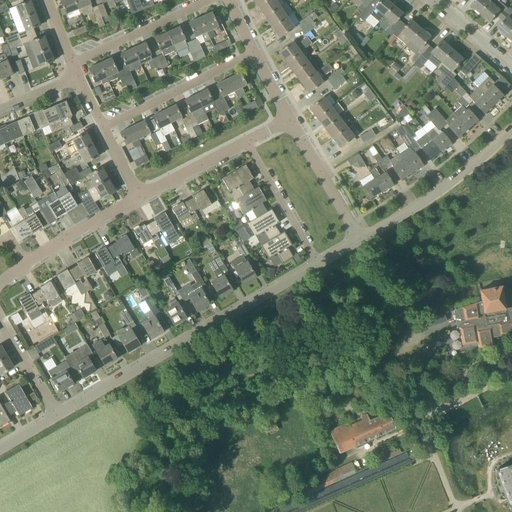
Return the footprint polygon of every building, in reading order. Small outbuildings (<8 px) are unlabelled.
[(81,14),(74,0),(64,0),(60,2),(66,15),(67,14),(69,19),(81,14)] [(88,0),(74,0),(81,14),(92,10),(98,28),(105,25),(101,18),(97,6),(92,8),(88,0)] [(116,6),(113,0),(100,0),(101,3),(107,0),(110,8),(116,6)] [(129,16),(138,12),(133,0),(125,0),(130,10),(127,11),(129,16)] [(141,6),(138,0),(133,0),(138,12),(153,6),(152,1),(141,6)] [(265,17),(280,7),(275,0),(267,0),(258,6),(265,17)] [(363,12),(373,0),(358,0),(363,4),(359,8),(363,12)] [(381,20),(393,6),(386,0),(381,0),(380,2),(378,0),(373,0),(363,12),(364,12),(361,15),(359,18),(361,19),(363,21),(364,22),(370,15),(379,22),(381,20)] [(481,15),(493,0),(476,0),(471,6),(481,15)] [(509,9),(498,0),(493,0),(481,15),(490,22),(496,16),(500,19),(510,8),(509,9)] [(20,19),(36,13),(31,1),(16,7),(20,19)] [(103,4),(97,6),(101,18),(107,15),(103,4)] [(333,5),(329,9),(334,14),(338,9),(333,5)] [(394,32),(402,23),(398,19),(403,14),(393,6),(381,20),(390,28),(394,32)] [(272,27),(287,18),(280,7),(265,17),(272,27)] [(498,29),(507,37),(511,32),(511,9),(510,8),(500,19),(504,22),(498,29)] [(25,31),(40,25),(36,13),(20,19),(25,31)] [(210,40),(216,37),(214,35),(213,32),(218,30),(217,27),(218,27),(211,13),(200,18),(210,40)] [(301,30),(312,21),(308,16),(300,22),(297,24),(301,30)] [(205,42),(210,40),(200,18),(189,23),(195,37),(196,37),(202,35),(205,42)] [(293,27),(287,18),(272,27),(279,38),(294,28),(293,27)] [(305,35),(316,26),(312,21),(301,30),(305,35)] [(421,29),(411,21),(406,26),(402,23),(394,32),(392,34),(406,46),(421,29)] [(74,37),(87,32),(85,26),(72,31),(74,37)] [(186,44),(185,40),(179,27),(167,33),(175,51),(176,53),(187,47),(194,62),(199,60),(191,42),(186,44)] [(411,59),(415,63),(423,54),(419,50),(430,37),(421,29),(406,46),(415,55),(411,59)] [(338,40),(344,35),(340,30),(334,35),(338,40)] [(5,38),(7,44),(8,44),(24,38),(22,32),(5,38)] [(164,56),(175,51),(167,33),(155,38),(160,51),(161,51),(163,55),(157,57),(162,68),(168,65),(164,56)] [(357,33),(352,38),(358,44),(363,39),(357,33)] [(8,44),(10,50),(21,46),(22,46),(24,46),(28,57),(49,49),(45,37),(37,39),(35,34),(24,38),(8,44)] [(341,45),(348,40),(344,35),(338,40),(341,45)] [(312,44),(307,37),(298,44),(295,40),(278,52),(286,63),(300,52),(304,49),(305,49),(312,44)] [(359,45),(358,47),(360,49),(361,48),(362,48),(369,40),(366,37),(359,45)] [(191,42),(199,60),(205,57),(200,45),(197,39),(191,42)] [(216,52),(227,47),(225,41),(213,47),(216,52)] [(438,67),(452,50),(441,41),(431,53),(433,54),(429,59),(438,67)] [(152,60),(150,56),(151,56),(145,43),(133,48),(141,67),(140,65),(148,62),(152,60),(156,68),(157,70),(162,68),(157,57),(152,60)] [(8,44),(7,44),(1,46),(5,57),(11,55),(10,50),(8,44)] [(141,67),(133,48),(120,54),(126,67),(127,66),(129,70),(123,73),(128,83),(134,81),(130,72),(141,67)] [(54,61),(49,49),(28,57),(34,55),(39,67),(54,61)] [(443,90),(452,79),(456,75),(452,71),(462,59),(452,50),(438,67),(437,67),(446,75),(437,85),(443,90)] [(308,62),(300,52),(286,63),(293,73),(308,62)] [(423,54),(415,63),(414,64),(420,70),(429,59),(423,54)] [(118,75),(117,73),(118,73),(111,58),(100,63),(108,82),(119,77),(123,86),(128,83),(123,73),(118,75)] [(0,74),(2,79),(13,75),(7,60),(0,62),(0,74)] [(19,75),(25,72),(21,63),(20,60),(14,63),(15,66),(19,75)] [(301,83),(315,73),(308,62),(293,73),(301,83)] [(472,68),(467,63),(468,63),(467,62),(460,71),(461,72),(466,76),(473,68),(473,67),(472,68)] [(108,82),(100,63),(88,69),(95,83),(96,82),(97,84),(101,82),(100,81),(101,80),(103,85),(108,82)] [(321,68),(315,73),(301,83),(309,93),(323,83),(320,79),(332,69),(328,63),(321,68)] [(394,63),(390,67),(397,72),(400,68),(394,63)] [(330,84),(342,76),(338,71),(327,79),(326,79),(330,84)] [(238,99),(245,95),(241,88),(246,85),(240,73),(228,79),(234,91),(238,99)] [(30,90),(25,76),(21,77),(25,91),(30,90)] [(342,76),(330,84),(334,90),(346,81),(342,76)] [(495,83),(488,77),(477,88),(481,92),(493,105),(503,95),(501,94),(506,90),(497,81),(495,83)] [(222,97),(234,91),(228,79),(216,85),(222,97)] [(443,90),(449,95),(454,90),(448,85),(443,90)] [(366,97),(371,92),(368,87),(362,92),(366,97)] [(493,105),(481,92),(477,88),(469,96),(466,93),(461,97),(468,105),(472,101),(474,104),(484,114),(493,105)] [(202,107),(213,102),(207,89),(196,95),(202,107)] [(113,92),(102,97),(104,103),(115,98),(113,92)] [(369,102),(375,97),(371,92),(366,97),(369,102)] [(202,107),(196,95),(184,101),(187,106),(183,109),(187,117),(197,137),(203,134),(195,119),(205,114),(202,107)] [(317,118),(331,107),(323,97),(309,108),(317,118)] [(461,97),(461,98),(457,101),(462,106),(454,113),(458,118),(467,129),(477,120),(468,109),(466,111),(464,108),(468,105),(461,97)] [(224,112),(229,109),(224,99),(218,101),(224,112)] [(418,108),(410,100),(406,105),(414,112),(418,108)] [(73,126),(69,117),(72,116),(66,101),(54,106),(64,128),(67,135),(83,129),(80,123),(73,126)] [(218,115),(224,112),(218,101),(213,104),(218,115)] [(245,113),(257,107),(254,101),(242,107),(245,113)] [(170,123),(181,118),(175,105),(164,111),(170,123)] [(424,105),(421,108),(427,116),(431,112),(424,105)] [(64,128),(54,106),(43,111),(43,109),(35,112),(42,128),(49,126),(52,133),(64,128)] [(324,128),(338,117),(331,107),(317,118),(324,128)] [(435,109),(431,112),(443,127),(446,124),(447,123),(445,121),(435,109)] [(174,131),(170,123),(164,111),(153,116),(159,129),(160,131),(155,133),(160,144),(166,141),(164,136),(174,131)] [(23,136),(42,128),(35,112),(27,116),(28,117),(17,121),(23,136)] [(422,129),(426,134),(440,152),(451,144),(442,132),(441,132),(439,130),(443,127),(431,112),(428,114),(426,116),(431,122),(422,129)] [(187,117),(181,120),(191,140),(197,137),(187,117)] [(332,138),(346,128),(338,117),(324,128),(332,138)] [(467,130),(467,129),(458,118),(448,127),(458,138),(463,133),(467,130)] [(23,136),(17,121),(6,126),(5,125),(0,126),(0,133),(4,144),(23,136)] [(144,121),(132,127),(138,139),(150,133),(144,121)] [(402,127),(411,140),(416,136),(407,124),(402,127)] [(416,148),(411,140),(402,127),(402,126),(398,129),(403,136),(400,138),(404,144),(396,149),(399,154),(411,172),(413,172),(416,169),(422,165),(415,154),(414,154),(412,151),(416,148)] [(138,139),(132,127),(120,133),(126,145),(131,143),(134,148),(141,145),(138,139)] [(340,149),(354,138),(346,128),(332,138),(340,149)] [(363,143),(372,138),(375,136),(372,130),(360,137),(363,143)] [(78,152),(93,144),(87,133),(72,140),(78,152)] [(155,133),(150,136),(153,141),(155,146),(160,144),(155,133)] [(430,160),(440,152),(426,134),(416,142),(430,160)] [(191,140),(188,135),(179,140),(182,144),(191,140)] [(50,152),(62,146),(59,141),(47,147),(50,152)] [(85,163),(99,156),(93,144),(78,152),(85,163)] [(387,168),(381,159),(378,153),(373,156),(382,171),(387,168)] [(365,165),(362,159),(358,154),(347,161),(350,166),(357,162),(360,168),(365,165)] [(410,173),(411,172),(399,154),(390,160),(387,156),(381,159),(387,168),(391,165),(393,167),(392,167),(401,180),(407,176),(410,173)] [(137,167),(149,161),(146,155),(134,162),(137,167)] [(45,163),(39,166),(41,172),(48,169),(45,163)] [(222,179),(230,192),(238,187),(243,196),(254,190),(248,181),(253,178),(245,165),(222,179)] [(67,179),(78,173),(76,168),(64,174),(67,179)] [(88,190),(109,179),(103,168),(88,175),(91,181),(85,184),(88,190)] [(380,176),(375,168),(369,172),(371,174),(381,192),(393,185),(385,172),(380,176)] [(48,169),(43,172),(47,179),(52,176),(51,174),(48,169)] [(64,175),(60,169),(55,172),(61,182),(67,179),(64,174),(64,175)] [(70,185),(81,179),(78,173),(67,179),(70,185)] [(370,199),(381,192),(371,174),(360,181),(370,199)] [(37,185),(32,177),(24,182),(29,190),(37,185)] [(115,191),(114,188),(109,179),(88,190),(77,196),(78,199),(84,207),(89,204),(93,201),(94,202),(101,199),(100,198),(115,191)] [(65,187),(55,194),(67,213),(77,206),(69,192),(68,193),(65,187)] [(250,222),(267,212),(261,203),(266,200),(258,188),(254,190),(243,196),(235,201),(242,214),(245,213),(250,222)] [(211,204),(203,190),(192,196),(193,198),(188,201),(198,219),(204,216),(201,211),(211,204)] [(67,213),(55,194),(54,192),(47,196),(51,203),(47,206),(45,202),(39,206),(50,224),(57,220),(56,219),(67,213)] [(198,219),(188,201),(183,204),(182,202),(171,208),(180,223),(190,217),(193,222),(198,219)] [(50,224),(39,206),(41,210),(29,217),(23,207),(18,210),(24,220),(32,234),(42,228),(43,229),(50,224)] [(280,234),(274,226),(279,223),(271,210),(267,212),(250,222),(248,224),(255,237),(264,231),(269,241),(280,234)] [(164,247),(169,244),(163,233),(173,227),(164,213),(154,219),(155,221),(150,223),(164,247)] [(32,234),(24,220),(13,227),(21,240),(32,234)] [(237,221),(233,224),(236,230),(241,227),(237,221)] [(164,247),(150,223),(145,226),(144,225),(133,231),(141,245),(152,239),(158,250),(156,251),(160,260),(161,259),(168,255),(164,247)] [(293,257),(288,248),(292,245),(284,232),(280,234),(269,241),(261,246),(268,259),(277,254),(282,263),(291,258),(293,257)] [(120,261),(124,259),(126,258),(124,255),(129,252),(133,258),(140,254),(136,248),(134,249),(126,235),(115,241),(116,243),(111,246),(120,261)] [(209,238),(201,243),(204,248),(212,243),(209,238)] [(244,257),(249,254),(243,243),(242,244),(237,246),(244,257)] [(215,251),(211,244),(206,247),(210,254),(215,251)] [(95,253),(108,276),(124,267),(120,261),(111,246),(106,249),(105,247),(95,253)] [(293,257),(291,258),(295,265),(301,261),(297,254),(293,257)] [(87,292),(92,289),(86,278),(96,272),(88,257),(77,264),(78,265),(73,268),(82,283),(87,292)] [(220,257),(219,257),(214,260),(209,263),(218,279),(211,283),(220,298),(232,291),(224,276),(221,271),(226,268),(220,257)] [(244,284),(256,277),(247,262),(235,269),(244,284)] [(75,284),(76,287),(82,283),(73,268),(68,271),(67,269),(56,276),(65,290),(75,284)] [(209,292),(206,286),(196,270),(191,273),(196,283),(191,286),(194,293),(188,296),(197,312),(209,305),(203,295),(200,289),(205,287),(208,292),(209,292)] [(169,277),(164,280),(167,287),(173,284),(169,277)] [(48,302),(59,296),(50,281),(39,288),(41,289),(35,292),(44,308),(50,305),(48,302)] [(174,298),(180,295),(173,284),(167,287),(174,298)] [(137,288),(142,297),(147,294),(142,285),(137,288)] [(502,293),(501,287),(480,291),(482,301),(479,302),(487,347),(494,346),(493,338),(511,334),(511,307),(505,309),(502,294),(505,294),(505,293),(502,293)] [(44,308),(35,292),(31,295),(30,293),(19,300),(27,314),(38,308),(39,311),(44,308)] [(151,339),(163,332),(151,311),(157,308),(150,297),(138,304),(148,321),(142,324),(151,339)] [(487,347),(479,302),(454,311),(456,324),(458,323),(462,346),(478,343),(479,349),(487,347)] [(174,325),(186,318),(178,304),(165,311),(174,325)] [(78,321),(85,317),(80,309),(74,313),(78,321)] [(96,311),(91,314),(95,321),(100,318),(96,311)] [(131,330),(136,327),(127,311),(121,314),(129,326),(125,329),(122,328),(117,331),(117,333),(119,338),(122,343),(128,352),(140,345),(131,330)] [(430,316),(433,324),(445,321),(443,312),(430,316)] [(16,325),(22,321),(17,313),(11,317),(16,325)] [(73,324),(75,323),(78,321),(74,313),(68,316),(73,324)] [(110,335),(103,323),(97,326),(105,338),(110,335)] [(117,333),(111,336),(117,347),(122,343),(119,338),(117,333)] [(38,354),(38,353),(56,343),(52,336),(34,347),(38,354)] [(104,347),(100,341),(93,346),(105,366),(117,359),(109,345),(104,347)] [(68,363),(75,376),(80,373),(83,378),(95,371),(88,359),(93,356),(87,345),(76,351),(79,357),(68,363)] [(0,374),(13,367),(7,357),(0,360),(0,374)] [(60,392),(73,384),(70,379),(75,376),(68,363),(58,369),(61,373),(52,379),(60,392)] [(19,416),(32,408),(19,384),(5,392),(10,401),(1,406),(7,417),(16,411),(19,416)] [(32,401),(37,398),(34,393),(26,397),(30,403),(32,401)] [(1,406),(0,404),(0,426),(10,421),(7,417),(1,406)] [(395,429),(388,413),(370,421),(367,415),(362,418),(364,424),(350,430),(348,424),(330,431),(340,453),(395,429)] [(269,438),(280,431),(272,419),(261,426),(269,438)] [(370,457),(373,465),(401,453),(397,445),(370,457)] [(307,494),(358,471),(354,462),(303,485),(307,494)] [(511,464),(501,469),(500,467),(497,468),(499,473),(500,472),(511,502),(511,504),(511,505),(511,506),(511,464)]
